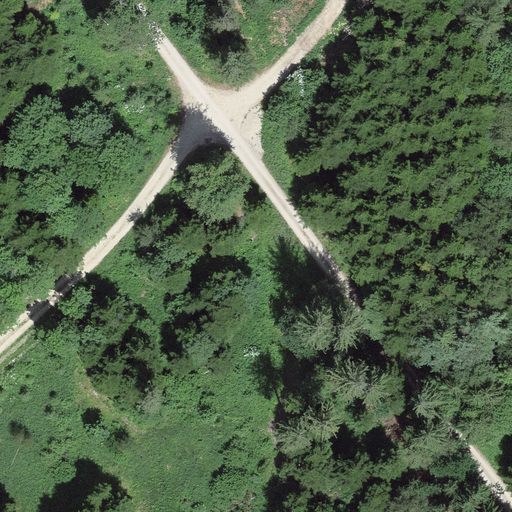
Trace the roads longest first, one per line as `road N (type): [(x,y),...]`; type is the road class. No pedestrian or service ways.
road 1 (track): [(511,500),(362,287),(222,132),(123,0)]
road 2 (track): [(340,0),(116,245),(0,351)]
